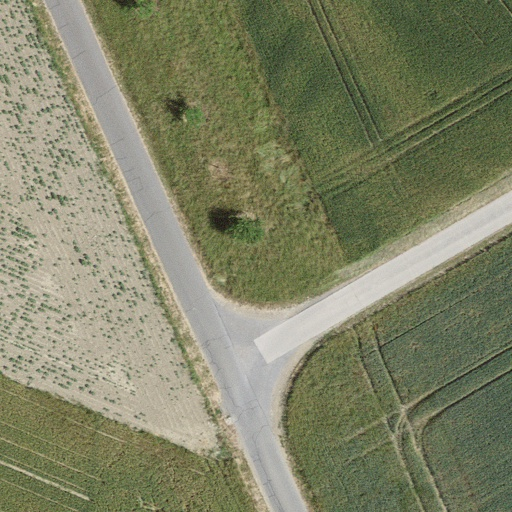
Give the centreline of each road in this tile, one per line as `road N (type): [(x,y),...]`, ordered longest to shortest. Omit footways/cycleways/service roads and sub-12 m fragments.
road 1 (unclassified): [(49,0),(282,511)]
road 2 (track): [(222,381),(511,212)]
